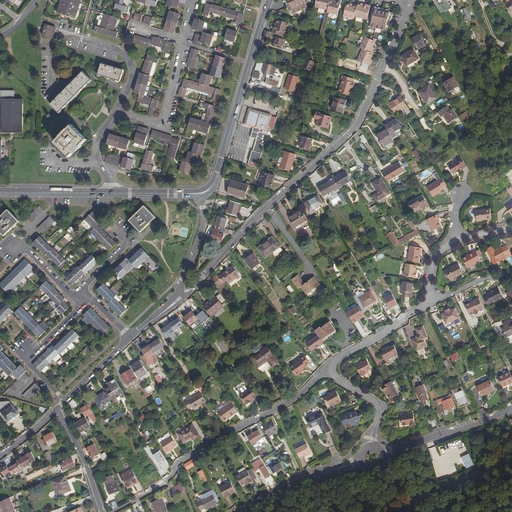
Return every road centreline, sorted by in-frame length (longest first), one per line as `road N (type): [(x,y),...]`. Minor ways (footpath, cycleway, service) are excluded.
road 1 (residential): [(173,302),(362,120),(410,4)]
road 2 (residential): [(325,369),(295,398),(179,460),(159,488),(114,511)]
road 3 (tertiary): [(204,192),(214,183),(269,0)]
road 4 (residential): [(116,113),(132,75),(116,48),(57,37),(52,90)]
road 5 (tertiary): [(380,454),(511,408)]
road 6 (residential): [(64,400),(27,361),(82,304)]
road 7 (residential): [(182,40),(160,122),(116,113)]
road 8 (tertiary): [(242,511),(361,461)]
road 9 (residential): [(428,302),(325,369)]
